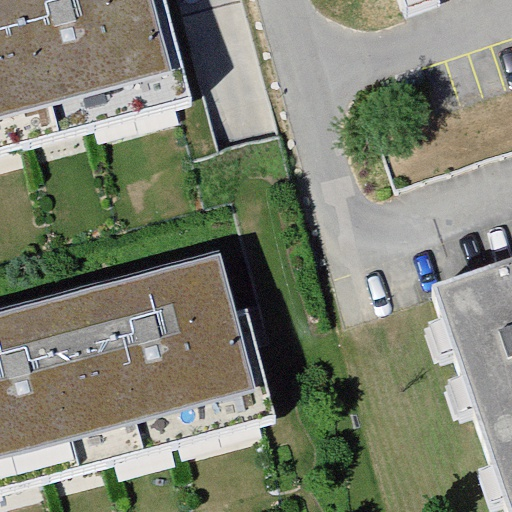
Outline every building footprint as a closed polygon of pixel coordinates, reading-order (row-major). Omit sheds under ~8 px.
[(0,0),(0,152),(200,100),(173,0),(0,0)] [(368,0),(379,34),(488,0),(368,0)] [(511,104),(426,133),(363,154),(381,208),(511,163),(511,104)] [(511,511),(511,253),(422,283),(498,511),(511,511)] [(0,321),(0,462),(251,405),(220,271),(0,321)]
